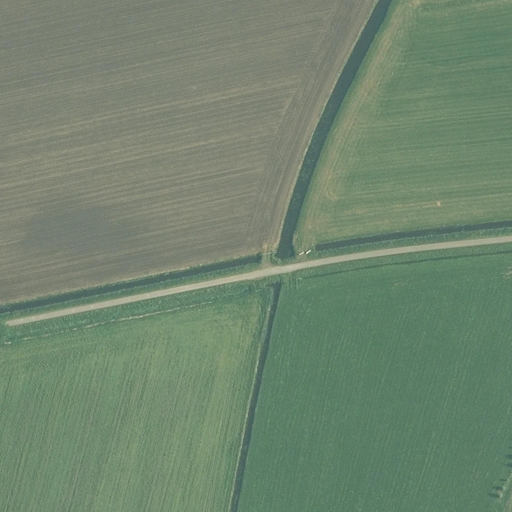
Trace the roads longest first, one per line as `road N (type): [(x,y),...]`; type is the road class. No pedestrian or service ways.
road 1 (unclassified): [(0,322),(296,263),(511,235)]
road 2 (unknown): [(263,270),(294,152),(367,0)]
